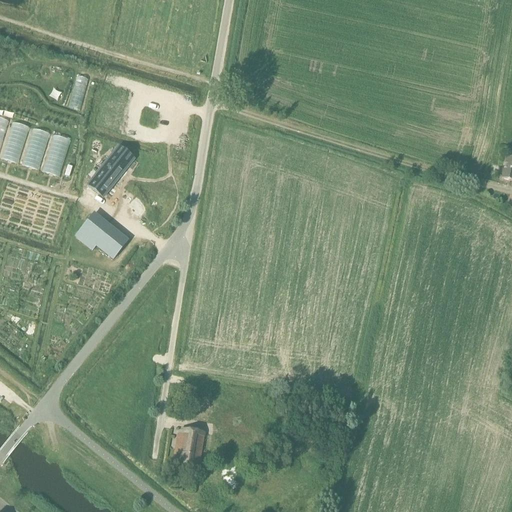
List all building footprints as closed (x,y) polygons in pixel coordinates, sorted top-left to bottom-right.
[(90,79),(77,75),(68,109),(82,113),(90,79)] [(72,140),(0,118),(0,159),(60,179),(72,140)] [(118,147),(87,186),(103,198),(115,183),(119,179),(121,175),(134,159),(118,147)] [(511,159),(507,158),(502,179),(511,181),(511,159)] [(79,233),(76,238),(92,251),(96,247),(113,261),(127,244),(92,216),(79,233)] [(119,344),(117,358),(123,359),(125,345),(119,344)] [(115,373),(110,407),(111,407),(111,406),(125,408),(125,409),(126,409),(128,395),(135,396),(136,390),(135,389),(136,378),(130,377),(130,376),(115,374),(115,373)] [(195,404),(193,416),(200,417),(201,406),(195,404)] [(204,434),(182,431),(178,450),(176,449),(175,459),(177,459),(176,464),(199,468),(204,434)]
